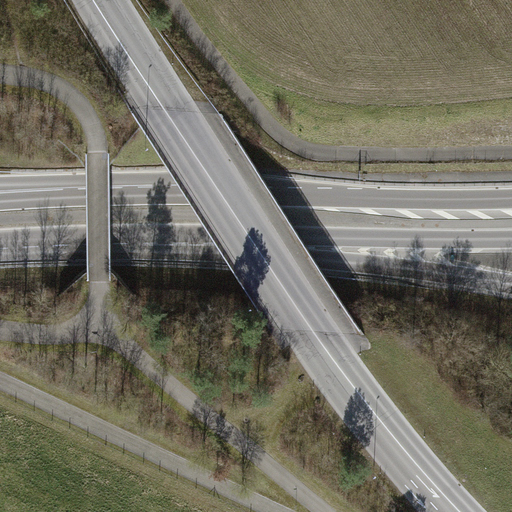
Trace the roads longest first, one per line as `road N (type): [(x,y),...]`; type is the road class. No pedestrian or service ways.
road 1 (primary): [(99,0),(314,332),(451,511)]
road 2 (motorway): [(511,199),(96,192)]
road 3 (primary): [(169,242),(511,284)]
road 4 (motorway): [(169,242),(511,238)]
road 5 (primary): [(0,246),(169,242)]
